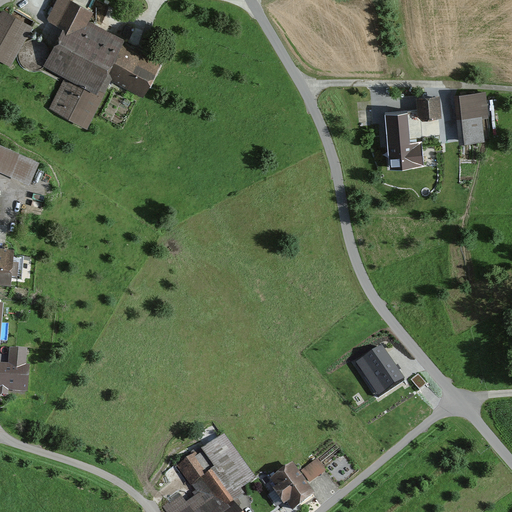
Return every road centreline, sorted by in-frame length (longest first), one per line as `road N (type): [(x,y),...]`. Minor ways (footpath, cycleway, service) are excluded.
road 1 (unclassified): [(252,0),(327,140),(350,243),(371,294),(511,462)]
road 2 (track): [(511,90),(305,90)]
road 3 (track): [(462,404),(320,511)]
road 4 (residential): [(151,511),(97,470),(0,432)]
